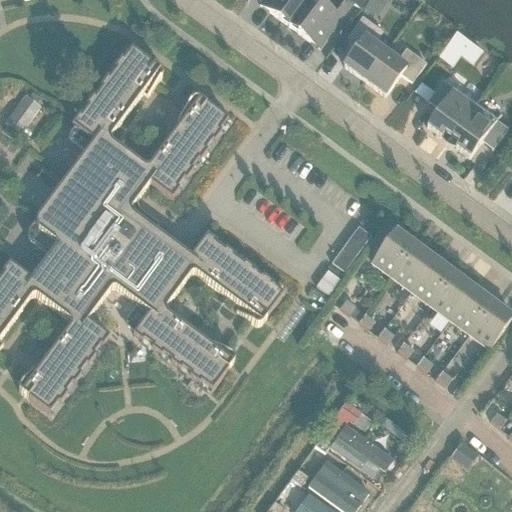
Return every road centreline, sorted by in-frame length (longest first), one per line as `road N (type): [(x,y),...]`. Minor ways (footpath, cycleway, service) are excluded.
road 1 (residential): [(511,240),(188,0)]
road 2 (residential): [(511,345),(388,511)]
